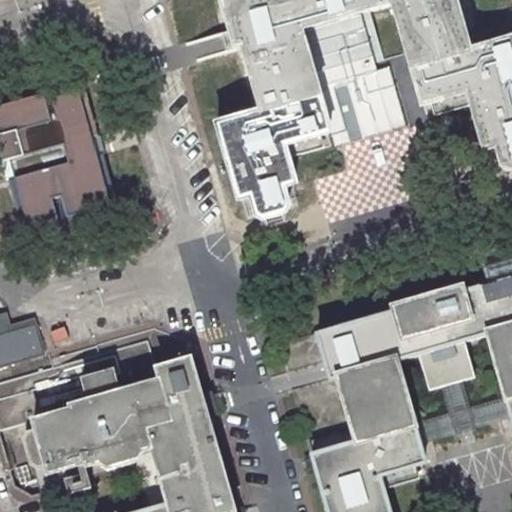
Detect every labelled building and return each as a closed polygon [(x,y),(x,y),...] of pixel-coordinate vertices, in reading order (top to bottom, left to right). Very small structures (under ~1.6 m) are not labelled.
[(288,149),(332,134),(306,30),(390,9),(420,105),(424,106),(467,94),(483,149),(485,151),(495,148),(501,168),(507,171),(511,169),(511,39),(469,52),(454,0),(233,0),(221,4),(234,52),(242,50),(258,111),(214,123),(236,202),(249,198),(255,217),(262,221),(286,214),(290,208),(285,190),(299,186),(288,149)] [(97,137),(83,84),(0,107),(0,130),(1,136),(0,136),(0,154),(3,163),(9,161),(15,179),(8,181),(23,237),(59,227),(46,180),(55,177),(68,225),(118,211),(102,155),(96,156),(91,138),(97,137)] [(102,155),(97,137),(91,138),(96,156),(102,155)] [(462,290),(397,308),(395,311),(396,314),(321,335),(281,346),(289,374),(326,364),(330,379),(334,381),(292,390),(306,438),(351,426),(352,431),(355,444),(314,455),(312,458),(327,511),(390,511),(380,477),(423,465),(425,462),(419,441),(415,426),(396,362),(418,356),(428,390),(444,386),(451,416),(465,412),(457,382),(473,378),(464,343),(487,336),(505,401),(510,416),(511,423),(511,254),(504,250),(492,254),(485,265),(491,287),(466,294),(465,292),(462,290)] [(0,367),(44,354),(35,321),(10,327),(7,316),(0,317),(0,367)] [(70,340),(66,328),(52,333),(56,345),(70,340)] [(101,466),(107,469),(136,461),(150,511),(145,511),(234,511),(207,416),(215,414),(216,412),(211,396),(209,395),(201,397),(191,362),(188,361),(159,369),(157,372),(149,341),(0,384),(0,431),(26,425),(28,434),(25,440),(32,465),(40,493),(91,478),(87,465),(90,467),(100,464),(101,466)] [(419,441),(510,416),(505,401),(465,412),(451,416),(415,426),(419,441)] [(314,455),(355,444),(352,431),(307,442),(312,458),(314,455)]
